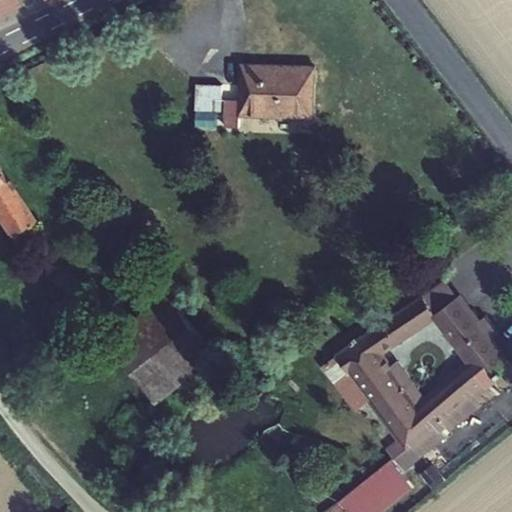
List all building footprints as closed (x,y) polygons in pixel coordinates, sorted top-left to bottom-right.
[(21,0),(0,0),(0,15),(23,3),(21,0)] [(240,127),(240,114),(314,117),(316,66),(242,64),(241,99),(227,99),(227,111),(226,126),(240,127)] [(222,111),(223,85),(197,84),(196,109),(222,111)] [(0,212),(16,236),(36,222),(0,167),(0,212)] [(460,299),(447,281),(336,357),(337,360),(370,403),(397,442),(387,451),(406,474),(448,438),(444,434),(448,431),(451,434),(497,396),(492,391),(499,385),(504,392),(511,385),(511,368),(511,367),(511,366),(511,361),(494,338),(500,333),(487,317),(482,322),(474,311),(444,334),(466,364),(426,399),(418,404),(391,368),(389,364),(391,363),(386,356),(436,322),(434,319),(437,317),(460,299)] [(436,322),(444,334),(474,311),(463,296),(460,299),(437,317),(434,319),(436,322)] [(220,359),(169,297),(109,345),(158,408),(220,359)] [(356,414),(370,403),(337,360),(323,371),(356,414)] [(426,399),(399,362),(391,368),(418,404),(426,399)] [(387,511),(414,491),(391,461),(340,502),(348,511),(387,511)] [(430,484),(442,475),(432,464),(421,472),(430,484)]
